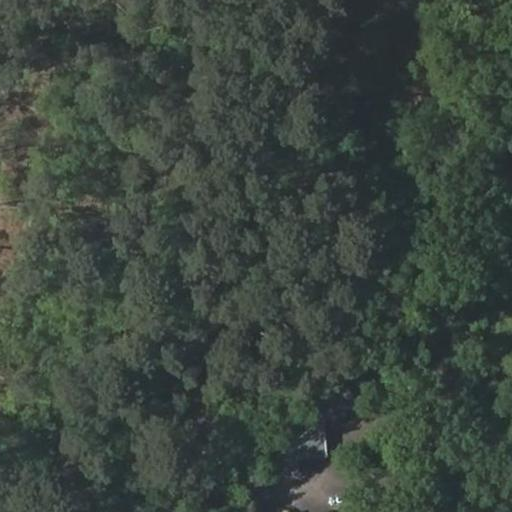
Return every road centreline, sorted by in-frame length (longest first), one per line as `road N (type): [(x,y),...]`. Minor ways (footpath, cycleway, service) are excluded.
road 1 (residential): [(229,340),(421,222),(511,186)]
road 2 (track): [(76,511),(229,340)]
